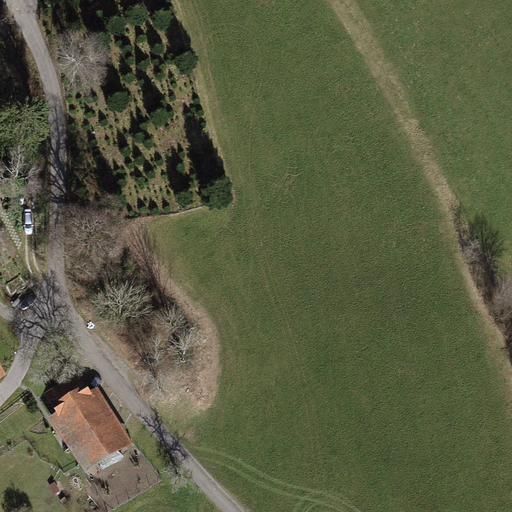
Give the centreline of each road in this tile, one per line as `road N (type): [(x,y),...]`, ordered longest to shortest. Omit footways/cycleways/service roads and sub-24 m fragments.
road 1 (unclassified): [(11,0),(47,73),(53,105),(55,267),(66,309)]
road 2 (unclassified): [(66,309),(95,358),(235,511)]
